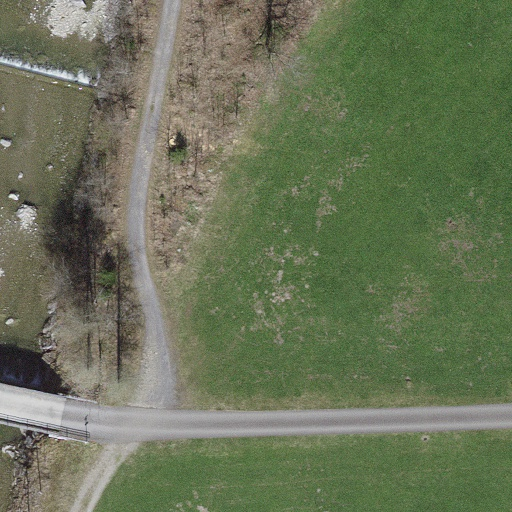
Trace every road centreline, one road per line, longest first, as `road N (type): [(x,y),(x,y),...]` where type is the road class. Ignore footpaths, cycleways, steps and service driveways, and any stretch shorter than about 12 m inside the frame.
road 1 (track): [(86,511),(151,389),(156,348),(136,200),(171,0)]
road 2 (residential): [(0,403),(132,428),(511,417)]
